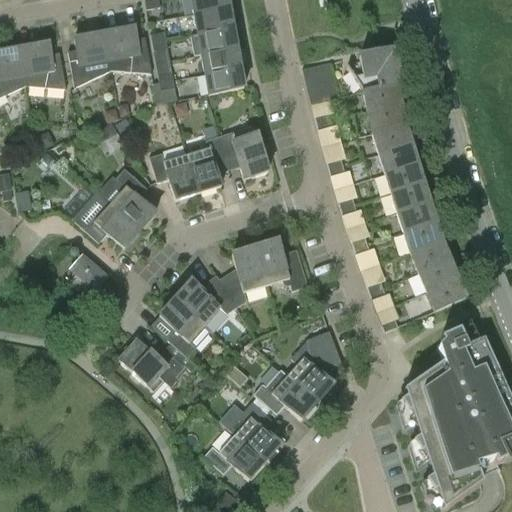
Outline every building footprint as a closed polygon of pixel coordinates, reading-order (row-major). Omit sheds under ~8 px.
[(189,0),(193,17),(227,11),(225,0),(189,0)] [(157,2),(143,5),(145,13),(159,10),(157,2)] [(227,11),(193,17),(196,37),(231,31),(227,11)] [(103,36),(110,74),(149,77),(149,78),(150,78),(144,41),(135,42),(133,31),(103,36)] [(200,57),(235,51),(231,31),(196,37),(189,38),(193,58),(200,57)] [(151,45),(165,43),(163,35),(149,38),(151,45)] [(110,74),(103,36),(73,42),(75,53),(66,55),(73,92),(74,91),(74,90),(110,74)] [(165,43),(151,45),(152,53),(166,51),(165,43)] [(17,52),(24,89),(63,92),(63,93),(64,93),(58,56),(50,58),(47,46),(17,52)] [(235,51),(200,57),(204,77),(238,71),(235,51)] [(0,100),(24,89),(17,52),(0,54),(0,100)] [(394,88),(395,89),(400,88),(392,54),(393,53),(392,52),(391,53),(357,61),(358,63),(347,70),(346,70),(345,71),(361,95),(362,95),(394,88)] [(304,84),(332,77),(329,65),(301,72),(301,74),(302,74),(304,84)] [(238,71),(204,77),(208,98),(242,92),(238,71)] [(158,86),(172,83),(170,75),(156,78),(158,86)] [(332,77),(304,84),(307,96),(335,89),(332,77)] [(172,83),(158,86),(159,94),(173,91),(172,83)] [(399,108),(395,89),(394,88),(362,95),(366,115),(399,108)] [(335,89),(307,96),(310,107),(338,100),(335,89)] [(366,115),(371,137),(403,128),(399,108),(366,115)] [(315,127),(329,123),(327,115),(313,118),(315,127)] [(329,123),(315,127),(317,135),(331,131),(329,123)] [(377,157),(409,147),(403,128),(371,137),(377,157)] [(217,140),(225,165),(236,162),(243,183),(266,176),(263,165),(271,162),(266,146),(258,148),(252,129),(217,140)] [(225,165),(217,140),(204,144),(207,152),(185,159),(197,197),(220,190),(213,168),(225,165)] [(377,157),(383,177),(415,167),(409,147),(377,157)] [(197,197),(185,159),(163,165),(160,157),(148,161),(155,186),(167,182),(173,204),(197,197)] [(328,173),(342,169),(339,161),(325,165),(328,173)] [(389,196),(421,186),(415,167),(383,177),(389,196)] [(342,169),(328,173),(330,181),(344,177),(342,169)] [(119,195),(108,208),(138,234),(154,216),(137,201),(146,192),(123,172),(114,182),(119,186),(117,189),(117,193),(119,195)] [(389,196),(396,216),(428,206),(421,186),(389,196)] [(339,212),(353,208),(351,200),(337,204),(339,212)] [(402,235),(434,225),(428,206),(396,216),(402,235)] [(138,234),(108,208),(97,220),(95,218),(91,218),(88,221),(80,213),(72,223),(97,246),(105,237),(122,252),(138,234)] [(353,208),(339,212),(342,220),(355,216),(353,208)] [(402,235),(408,256),(440,245),(434,225),(402,235)] [(352,251),(366,247),(363,239),(349,243),(352,251)] [(253,251),(265,289),(281,284),(282,287),(286,289),(289,288),(291,295),(306,290),(298,261),(283,265),(276,244),(253,251)] [(440,245),(408,256),(417,276),(448,264),(440,245)] [(366,247),(352,251),(355,260),(369,255),(366,247)] [(221,289),(235,311),(246,304),(243,296),(265,289),(253,251),(230,258),(237,279),(221,289)] [(80,260),(70,272),(94,293),(105,281),(80,260)] [(456,282),(448,264),(417,276),(425,295),(456,282)] [(456,282),(425,295),(433,315),(464,302),(456,282)] [(368,296),(382,291),(379,283),(365,288),(368,296)] [(174,302),(203,328),(219,311),(225,317),(235,311),(221,289),(206,299),(190,284),(174,302)] [(382,291),(368,296),(371,304),(385,299),(382,291)] [(166,344),(169,346),(186,361),(187,360),(195,351),(210,334),(203,328),(174,302),(158,320),(159,320),(174,334),(166,344)] [(383,335),(391,332),(397,330),(393,322),(380,327),(383,335)] [(476,477),(511,462),(511,401),(481,333),(461,343),(457,335),(439,343),(440,347),(436,352),(440,367),(402,395),(404,402),(398,406),(413,427),(417,441),(411,446),(425,465),(429,481),(423,485),(437,504),(439,511),(445,511),(480,488),(476,477)] [(296,368),(286,379),(316,405),(332,387),(323,379),(328,374),(329,375),(339,364),(328,335),(306,343),(289,362),(296,368)] [(162,384),(169,390),(187,371),(165,351),(156,361),(136,343),(117,364),(152,396),(162,384)] [(300,423),(316,405),(286,379),(276,390),(269,384),(264,390),(261,388),(252,398),(275,418),(283,409),(300,423)] [(233,439),(263,465),(279,447),(262,433),(270,423),(250,406),(236,422),(243,428),(233,439)] [(247,483),(263,465),(233,439),(218,456),(211,450),(202,460),(222,478),(230,468),(247,483)]
